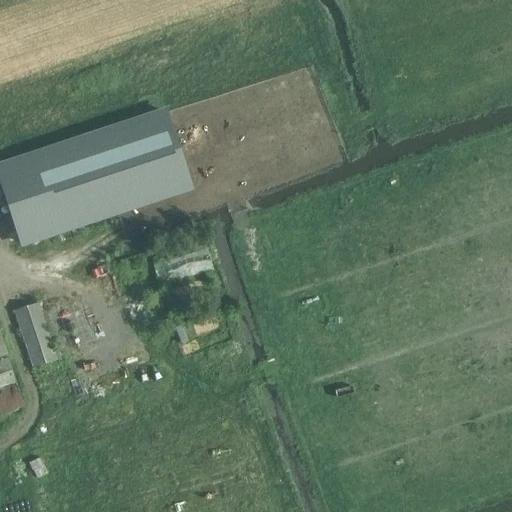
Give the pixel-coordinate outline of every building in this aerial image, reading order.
[(158,67),(179,63),(177,51),(156,55),(158,67)] [(167,108),(0,163),(0,178),(23,247),(194,190),(193,186),(167,108)] [(215,268),(205,238),(153,256),(164,286),(215,268)] [(112,343),(92,285),(15,311),(35,369),(112,343)] [(25,407),(9,358),(0,361),(0,416),(17,411),(17,410),(25,407)]
